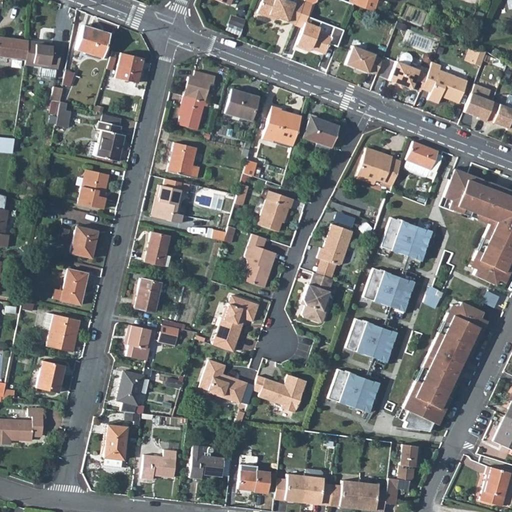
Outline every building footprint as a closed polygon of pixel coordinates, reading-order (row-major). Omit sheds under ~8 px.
[(294,25),(303,1),(300,0),(293,0),(292,3),(285,0),(260,0),(256,13),(267,17),(268,15),(275,17),(294,25)] [(316,32),(320,21),(306,16),(311,4),(315,2),(316,0),(303,0),(303,1),(294,25),(301,27),(294,46),(303,49),(304,46),(310,48),(324,53),(327,43),(336,46),(342,30),(333,26),(329,37),(316,32)] [(355,0),(356,0),(354,5),(373,12),(376,0),(355,0)] [(231,14),(226,30),(241,35),(246,19),(231,14)] [(82,25),(74,49),(101,57),(101,56),(104,45),(108,35),(97,32),(98,30),(82,25)] [(0,56),(25,59),(27,40),(0,36),(0,56)] [(52,43),(27,40),(25,59),(24,64),(41,66),(39,76),(55,78),(56,68),(57,68),(60,45),(52,44),(52,43)] [(351,45),(344,64),(366,73),(367,71),(375,74),(381,59),(373,55),(373,54),(351,45)] [(464,60),(470,62),(475,50),(470,49),(468,48),(464,60)] [(470,62),(479,66),(485,51),(475,50),(470,62)] [(141,58),(119,53),(113,78),(135,83),(141,58)] [(397,62),(407,66),(410,59),(410,56),(408,54),(405,53),(402,53),(400,55),(397,62)] [(105,69),(111,70),(115,57),(109,56),(105,69)] [(410,88),(419,91),(420,89),(426,74),(417,70),(407,66),(397,62),(395,61),(387,80),(410,89),(410,88)] [(426,74),(420,89),(429,92),(426,99),(436,103),(439,96),(439,95),(443,96),(443,98),(457,103),(466,80),(438,70),(440,65),(431,62),(426,74)] [(74,71),(65,69),(62,84),(69,86),(74,71)] [(187,76),(182,95),(204,101),(209,83),(212,84),(214,76),(193,70),(191,77),(187,76)] [(50,99),(58,101),(61,88),(52,86),(50,99)] [(249,120),(256,96),(230,89),(223,113),(249,120)] [(469,93),(462,111),(476,117),(476,118),(490,124),(491,123),(506,128),(511,111),(511,96),(508,95),(503,106),(469,93)] [(204,101),(182,95),(180,103),(182,104),(176,124),(196,129),(203,105),(206,106),(207,102),(204,101)] [(66,127),(69,111),(63,110),(65,103),(58,101),(58,104),(56,114),(54,125),(66,127)] [(48,112),(56,114),(58,104),(51,102),(48,112)] [(280,108),(270,105),(261,138),(272,141),(272,140),(273,136),(293,141),(300,115),(287,112),(286,113),(279,111),(280,110),(280,108)] [(118,125),(120,118),(101,114),(100,121),(118,125)] [(329,147),(337,126),(308,116),(301,137),(329,147)] [(118,125),(100,121),(98,121),(96,129),(101,130),(98,143),(95,155),(95,156),(117,161),(123,134),(118,133),(120,126),(118,125)] [(13,138),(0,136),(0,151),(11,152),(13,138)] [(293,141),(273,136),(272,140),(291,146),(293,141)] [(95,155),(98,143),(91,141),(88,154),(95,155)] [(406,160),(403,167),(433,179),(436,172),(435,171),(441,156),(435,153),(436,151),(412,141),(405,159),(406,160)] [(191,165),(195,147),(173,142),(166,171),(196,178),(198,166),(191,165)] [(390,158),(391,156),(365,148),(354,177),(373,183),(374,179),(391,185),(399,161),(390,158)] [(255,162),(246,160),(242,173),(251,176),(255,162)] [(467,173),(453,168),(442,196),(450,199),(447,208),(453,210),(467,173)] [(102,197),(107,174),(87,169),(87,170),(84,186),(83,186),(80,186),(76,203),(101,209),(104,197),(102,197)] [(481,179),(467,173),(453,210),(461,213),(463,208),(476,213),(474,218),(488,223),(482,237),(486,239),(480,252),(476,250),(472,258),(478,261),(474,269),(471,275),(493,285),(495,279),(499,271),(507,275),(511,266),(506,264),(511,254),(511,193),(507,192),(502,190),(503,187),(486,181),(484,186),(479,184),(481,179)] [(182,190),(186,191),(187,184),(180,182),(178,189),(182,190)] [(243,184),(239,183),(235,195),(233,202),(242,205),(245,194),(240,193),(243,184)] [(158,184),(150,216),(153,217),(158,197),(156,196),(159,185),(158,184)] [(173,212),(178,189),(159,185),(156,196),(158,197),(153,217),(179,223),(180,214),(177,213),(173,212)] [(173,212),(177,213),(182,190),(178,189),(173,212)] [(277,231),(280,221),(282,217),(284,217),(288,207),(289,208),(292,199),(268,190),(256,224),(277,231)] [(359,211),(331,201),(329,207),(357,217),(359,211)] [(351,229),(355,216),(336,210),(332,223),(351,229)] [(396,219),(389,217),(379,247),(406,256),(419,261),(429,231),(402,221),(396,219)] [(322,248),(319,247),(316,257),(319,258),(335,264),(337,265),(340,263),(351,231),(330,224),(322,248)] [(234,227),(227,225),(224,233),(222,240),(230,243),(234,227)] [(75,226),(69,252),(90,257),(96,231),(75,226)] [(68,229),(60,227),(57,242),(65,244),(68,229)] [(224,233),(212,230),(210,238),(222,240),(224,233)] [(149,231),(143,261),(161,265),(164,254),(168,236),(149,231)] [(246,262),(240,280),(263,287),(275,253),(261,248),(265,238),(251,233),(243,255),(246,262)] [(268,237),(264,247),(287,255),(290,245),(268,237)] [(25,246),(17,252),(20,256),(29,251),(25,246)] [(419,261),(406,256),(399,277),(412,282),(413,278),(404,275),(408,261),(418,264),(419,261)] [(314,273),(330,278),(335,264),(319,258),(314,273)] [(478,261),(472,258),(468,266),(474,269),(478,261)] [(54,288),(52,298),(79,304),(86,273),(66,268),(61,290),(54,288)] [(378,270),(371,268),(361,297),(402,311),(412,282),(399,277),(384,272),(385,271),(379,269),(378,270)] [(507,275),(499,271),(495,279),(503,283),(507,275)] [(324,311),(321,310),(331,278),(330,278),(314,273),(312,272),(308,284),(306,284),(301,298),(304,304),(304,305),(301,314),(302,317),(318,322),(321,321),(324,311)] [(139,278),(132,307),(153,312),(159,283),(139,278)] [(428,286),(424,294),(437,300),(441,292),(436,290),(431,288),(428,286)] [(496,297),(486,292),(482,302),(491,307),(496,297)] [(437,300),(424,294),(422,302),(434,308),(437,300)] [(251,321),(257,304),(230,295),(226,307),(219,327),(217,326),(214,336),(234,343),(241,325),(238,324),(240,317),(243,318),(251,321)] [(478,317),(480,312),(459,302),(456,307),(452,315),(446,312),(443,320),(447,322),(441,334),(437,332),(425,357),(430,359),(425,369),(419,382),(414,380),(401,407),(406,410),(401,419),(404,421),(402,427),(427,430),(431,422),(436,424),(449,397),(444,395),(450,382),(455,384),(459,375),(454,373),(457,368),(462,370),(472,348),(467,345),(472,335),(477,338),(481,329),(474,325),(478,317)] [(456,307),(450,304),(446,312),(452,315),(456,307)] [(224,306),(217,326),(219,327),(226,307),(224,306)] [(402,311),(389,307),(381,328),(394,332),(395,329),(386,325),(391,312),(400,315),(402,311)] [(46,312),(42,328),(49,330),(53,314),(46,312)] [(79,320),(53,314),(49,330),(45,346),(71,352),(79,320)] [(485,321),(478,317),(474,325),(481,329),(485,321)] [(361,321),(354,318),(344,348),(371,357),(384,362),(394,332),(381,328),(367,323),(367,322),(361,320),(361,321)] [(155,330),(129,324),(127,335),(128,336),(127,344),(128,344),(125,356),(145,360),(148,349),(145,348),(147,338),(153,340),(155,330)] [(179,328),(162,324),(160,332),(177,336),(179,328)] [(177,336),(160,332),(158,341),(175,345),(177,336)] [(384,362),(371,357),(364,378),(377,383),(378,379),(368,376),(373,362),(383,365),(384,362)] [(430,359),(425,357),(421,366),(425,369),(430,359)] [(246,382),(221,374),(224,365),(207,359),(198,387),(209,391),(219,394),(218,396),(239,403),(246,382)] [(57,392),(63,365),(41,360),(35,387),(57,392)] [(122,401),(120,411),(124,411),(139,413),(141,405),(136,404),(139,392),(144,393),(149,369),(143,368),(141,375),(122,370),(115,399),(122,401)] [(343,371),(336,369),(326,398),(366,412),(377,383),(364,378),(349,373),(343,370),(343,371)] [(280,383),(263,378),(259,392),(257,396),(281,404),(280,408),(293,412),(294,409),(295,409),(305,380),(286,374),(283,384),(282,387),(279,386),(280,383)] [(259,392),(263,378),(256,375),(251,389),(259,392)] [(179,376),(178,380),(166,377),(165,385),(180,388),(183,377),(179,376)] [(13,397),(14,390),(3,389),(2,396),(13,397)] [(31,421),(0,419),(0,443),(6,444),(6,439),(31,440),(31,435),(41,435),(42,408),(27,408),(27,416),(31,416),(31,421)] [(139,421),(139,413),(124,411),(123,419),(139,421)] [(234,423),(240,423),(243,413),(238,412),(234,423)] [(511,419),(504,416),(492,440),(510,449),(508,453),(511,455),(511,419)] [(122,459),(125,426),(106,424),(102,457),(103,457),(102,465),(120,467),(121,459),(122,459)] [(385,491),(383,503),(394,504),(396,488),(405,489),(406,480),(408,480),(411,478),(412,466),(416,466),(418,446),(400,443),(396,478),(386,477),(385,491)] [(222,457),(206,455),(206,452),(209,452),(210,452),(211,451),(212,450),(211,448),(211,447),(210,446),(208,446),(207,446),(206,448),(206,449),(200,448),(201,445),(191,444),(188,476),(200,477),(200,473),(220,476),(222,457)] [(151,479),(152,475),(172,477),(175,451),(163,449),(162,457),(142,454),(140,478),(151,479)] [(268,473),(268,472),(255,470),(255,466),(256,456),(240,454),(239,463),(236,492),(252,495),(253,491),(266,493),(266,489),(268,473)] [(484,474),(485,474),(478,500),(500,506),(507,481),(511,481),(511,472),(510,472),(486,465),(484,474)] [(304,468),(303,476),(320,478),(321,472),(319,470),(304,468)] [(266,489),(274,490),(275,474),(268,473),(266,489)] [(275,478),(273,498),(283,499),(283,497),(289,498),(291,500),(294,498),(301,499),(303,476),(285,474),(285,479),(275,478)] [(303,476),(301,499),(307,500),(310,502),(312,500),(318,501),(318,503),(328,504),(330,485),(321,484),(322,478),(320,478),(303,476)] [(330,485),(328,504),(338,506),(338,503),(344,504),(346,507),(349,504),(356,505),(358,482),(340,480),(339,486),(330,485)] [(358,482),(356,505),(362,506),(364,509),(367,506),(373,507),(373,509),(383,511),(383,503),(385,491),(376,490),(376,484),(358,482)]
